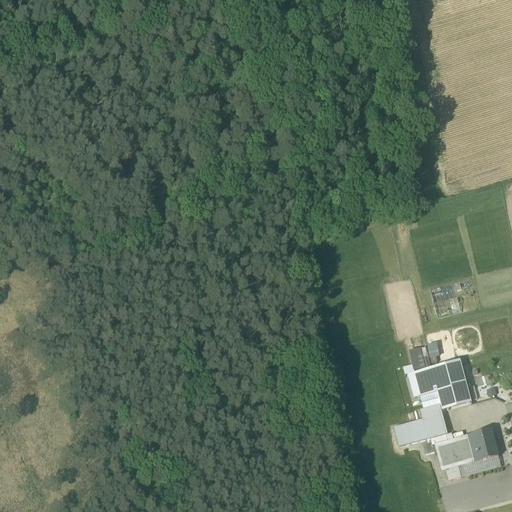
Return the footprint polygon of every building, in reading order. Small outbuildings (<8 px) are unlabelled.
[(442,288),(431,289),(433,301),(444,300),(442,288)] [(429,362),(439,362),(439,344),(429,344),(429,362)] [(411,350),(413,370),(425,369),(423,349),(411,350)] [(439,405),(441,411),(465,407),(457,365),(431,370),(439,405)] [(394,428),(399,448),(431,439),(431,440),(448,436),(441,411),(439,405),(420,411),(422,420),(394,428)] [(467,437),(474,463),(474,464),(498,458),(491,430),(467,437)] [(446,471),(448,481),(461,478),(458,467),(474,463),(467,437),(453,440),(451,435),(448,436),(431,440),(431,441),(422,444),(425,455),(435,453),(436,457),(438,456),(442,472),(446,471)] [(458,467),(461,478),(501,468),(498,458),(474,464),(474,463),(458,467)]
